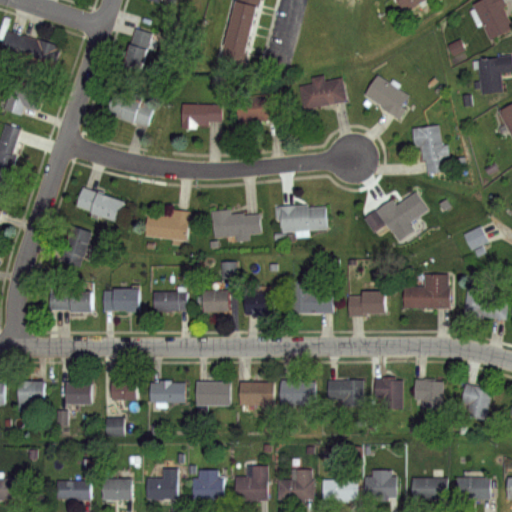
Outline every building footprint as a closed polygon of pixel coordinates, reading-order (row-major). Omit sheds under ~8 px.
[(235,0),(260,0),(243,68),(219,61),(235,0)] [(426,0),(403,16),(392,0),(426,0)] [(471,2),(475,0),(504,0),(507,4),(502,6),(511,26),(511,29),(489,40),(471,2)] [(11,28),(63,45),(54,74),(2,58),(11,28)] [(135,28),(153,34),(139,76),(121,70),(135,28)] [(478,57),(511,54),(511,71),(500,73),(502,91),(482,93),(478,57)] [(300,85),(311,83),(310,76),(323,74),(324,82),(341,80),(344,100),(303,106),(300,85)] [(377,76),(410,97),(398,117),(365,96),(377,76)] [(17,77),(45,86),(38,109),(25,105),(23,113),(8,108),(17,77)] [(114,93),(140,101),(133,124),(107,115),(114,93)] [(235,100),(277,97),(278,119),(236,122),(235,100)] [(511,137),(498,110),(511,102),(511,137)] [(182,104),(221,103),(222,123),(183,124),(182,104)] [(413,129),(439,124),(443,144),(448,143),(450,155),(443,156),(446,170),(429,173),(426,160),(423,160),(420,145),(416,145),(413,129)] [(0,158),(9,127),(19,130),(12,154),(19,156),(14,174),(18,175),(10,204),(0,200),(0,158)] [(85,186),(128,201),(121,221),(78,206),(85,186)] [(364,217),(391,198),(395,204),(415,191),(428,209),(409,222),(414,230),(399,240),(386,222),(374,230),(364,217)] [(278,206),(311,204),(312,207),(331,205),(333,229),(313,230),(314,238),(299,240),(298,231),(287,232),(287,225),(280,226),(278,206)] [(216,210),(233,208),(234,213),(247,211),(248,214),(263,212),(265,232),(252,234),(253,238),(240,240),(237,234),(218,236),(216,210)] [(175,209),(193,212),(189,241),(186,240),(186,244),(174,243),(175,238),(149,235),(152,214),(174,217),(175,209)] [(74,224),(95,231),(87,255),(85,255),(81,265),(63,259),(74,224)] [(472,250),(488,240),(478,225),(462,235),(472,250)] [(238,279),(238,262),(221,262),(221,279),(238,279)] [(425,273),(449,274),(448,307),(404,306),(404,286),(424,286),(425,273)] [(295,281),(315,281),(315,286),(329,286),(328,292),(337,292),(337,313),(295,312),(295,281)] [(159,292),(181,291),(181,286),(189,285),(190,309),(159,310),(159,292)] [(58,287),(64,287),(64,292),(98,292),(98,311),(76,310),(75,307),(51,307),(51,292),(57,292),(58,287)] [(118,288),(142,288),(143,309),(106,309),(106,291),(118,291),(118,288)] [(469,288),(486,290),(485,297),(495,298),(496,290),(509,292),(505,321),(465,315),(469,288)] [(208,290),(233,289),(234,312),(208,312),(208,290)] [(367,290),(391,291),(391,312),(368,312),(368,315),(353,315),(354,295),(367,296),(367,290)] [(250,292),(278,292),(278,313),(250,312),(250,292)] [(378,378),(386,378),(386,376),(398,376),(399,379),(405,379),(405,407),(385,408),(385,397),(378,397),(378,378)] [(416,378),(443,379),(442,408),(424,408),(424,398),(415,398),(416,378)] [(154,383),(162,383),(162,379),(176,379),(176,382),(190,382),(190,401),(154,401),(154,383)] [(285,379),(319,379),(319,403),(285,403),(285,379)] [(332,380),(366,379),(367,405),(351,405),(351,398),(333,399),(332,380)] [(22,381),(49,381),(49,402),(22,402),(22,381)] [(117,381),(140,381),(140,399),(117,399),(117,381)] [(244,381),(278,382),(278,404),(244,403),(244,381)] [(202,382),(234,382),(234,405),(201,405),(202,382)] [(0,383),(9,383),(8,404),(0,404),(0,383)] [(71,383),(95,383),(95,405),(72,405),(71,383)] [(466,384),(477,386),(476,389),(494,393),(487,420),(466,415),(469,402),(461,400),(466,384)] [(104,435),(122,435),(122,418),(104,418),(104,435)] [(251,464),(269,464),(269,499),(238,499),(238,477),(251,476),(251,464)] [(167,468),(182,468),(182,498),(150,498),(150,478),(167,478),(167,468)] [(201,468),(222,468),(222,477),(226,477),(226,497),(196,497),(196,479),(201,479),(201,468)] [(296,469),(317,469),(318,498),(281,499),(281,479),(296,478),(296,469)] [(376,470),(394,470),(394,477),(398,477),(398,496),(391,496),(391,500),(383,500),(381,497),(368,498),(368,476),(376,476),(376,470)] [(0,477),(22,478),(21,499),(0,498),(0,477)] [(457,477),(489,477),(489,498),(457,498),(457,477)] [(108,478),(135,478),(135,499),(108,499),(108,478)] [(326,479),(360,478),(360,497),(327,498),(326,479)] [(416,478),(447,478),(447,499),(416,499),(416,478)] [(61,480),(92,480),(92,499),(61,498),(61,480)]
